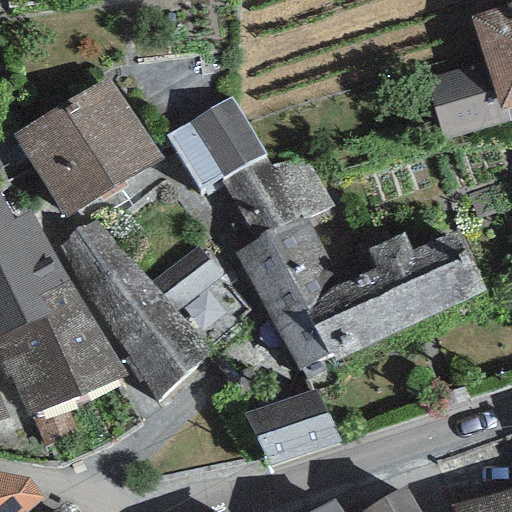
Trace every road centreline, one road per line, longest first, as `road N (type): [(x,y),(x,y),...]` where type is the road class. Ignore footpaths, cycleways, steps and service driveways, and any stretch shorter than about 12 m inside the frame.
road 1 (secondary): [(511,412),(224,511)]
road 2 (residential): [(0,467),(85,494),(110,511)]
